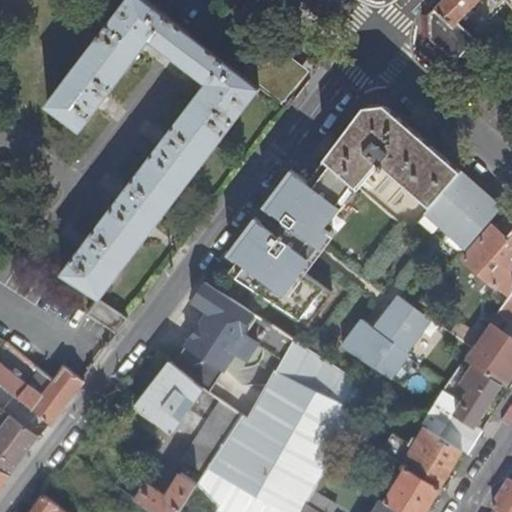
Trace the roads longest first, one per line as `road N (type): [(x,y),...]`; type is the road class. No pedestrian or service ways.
road 1 (residential): [(374,45),(284,143),(3,511)]
road 2 (residential): [(511,168),(374,45)]
